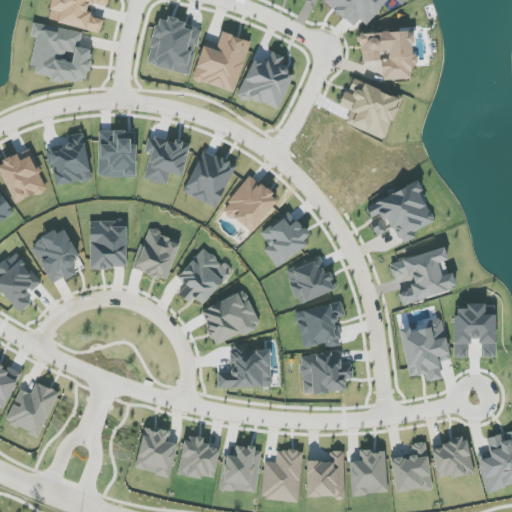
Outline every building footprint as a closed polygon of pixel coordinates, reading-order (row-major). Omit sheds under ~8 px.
[(52,0),(48,21),(101,33),(104,18),(87,15),(89,4),(107,8),(108,0),(52,0)] [(388,0),(323,0),(323,1),(353,27),(360,19),(366,25),(388,0)] [(191,75),(200,30),(185,27),(186,22),(168,18),(167,21),(157,19),(147,66),(191,75)] [(82,33),(33,24),(31,37),(36,38),(31,67),(36,68),(35,76),(64,82),(64,80),(85,84),(92,51),(79,48),(82,33)] [(382,81),(412,79),(411,66),(418,66),(418,55),(413,55),(412,31),(360,33),(361,63),(380,62),(380,51),(389,51),(389,59),(381,60),(382,81)] [(235,93),(251,42),(222,33),(218,44),(205,40),(193,80),(235,93)] [(277,112),(295,73),(282,68),(286,58),(272,52),(266,66),(254,61),(238,94),(277,112)] [(339,106),(356,113),(350,126),(386,139),(401,98),(354,81),(349,93),(345,92),(339,106)] [(145,180),(167,185),(169,173),(183,176),(190,145),(149,136),(145,154),(150,155),(145,180)] [(216,209),(237,165),(203,149),(182,193),(216,209)] [(0,163),(0,172),(15,204),(48,189),(30,151),(18,156),(17,155),(0,163)] [(251,233),(279,200),(251,176),(223,209),(251,233)] [(366,207),(372,219),(369,220),(376,237),(394,228),(402,245),(416,238),(413,232),(434,222),(420,192),(423,191),(419,182),(366,207)] [(89,222),(91,270),(128,268),(126,221),(89,222)] [(181,242),(150,230),(135,270),(166,282),(181,242)] [(203,305),(231,274),(203,249),(178,278),(186,286),(178,295),(189,304),(195,298),(203,305)] [(389,263),(393,279),(412,275),(415,286),(398,290),(402,304),(457,290),(453,273),(442,276),(439,263),(448,261),(445,249),(389,263)] [(41,282),(16,253),(0,266),(0,290),(20,314),(31,304),(25,296),(41,282)] [(326,274),(321,259),(286,271),(298,304),(337,291),(330,272),(326,274)] [(454,358),(469,358),(469,339),(482,339),(482,358),(496,358),(496,305),(466,305),(466,309),(454,309),(454,358)] [(450,360),(441,319),(427,321),(429,328),(410,332),(410,328),(400,330),(409,378),(425,375),(427,382),(442,379),(439,362),(450,360)] [(219,389),(271,388),(271,351),(243,352),(243,358),(232,358),(232,373),(218,373),(219,389)] [(303,395),(346,392),(345,380),(353,379),(352,365),(341,366),(340,353),(300,356),(303,395)] [(21,373),(7,367),(0,363),(0,408),(4,410),(21,373)] [(39,438),(59,394),(36,383),(31,394),(21,390),(6,422),(39,438)] [(135,470),(171,478),(178,445),(167,443),(169,433),(144,428),(135,470)] [(511,432),(487,438),(491,458),(480,460),(487,492),(511,486),(511,432)] [(178,475),(201,479),(201,476),(214,479),(220,448),(203,445),(204,439),(186,436),(178,475)] [(473,473),(467,439),(432,446),(438,481),(473,473)] [(432,489),(426,443),(411,445),(413,456),(391,459),(395,494),(432,489)] [(257,494),(261,449),(238,447),(237,457),(224,456),(221,490),(257,494)] [(299,502),(302,452),(277,450),(276,463),(264,462),(262,500),(299,502)] [(386,451),(362,452),(362,462),(351,462),(353,496),(388,494),(386,451)] [(307,499),(344,498),(344,452),(330,452),(330,461),(307,461),(307,499)]
